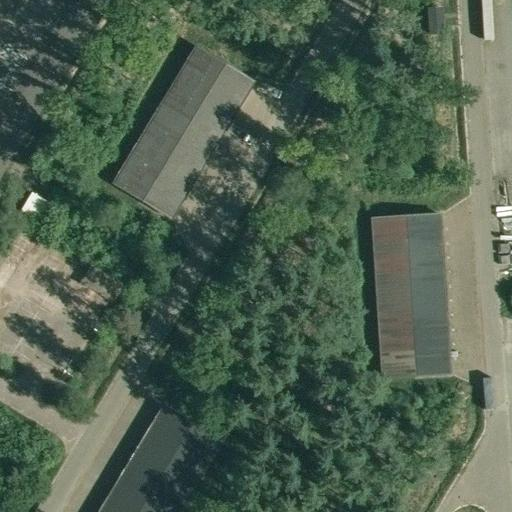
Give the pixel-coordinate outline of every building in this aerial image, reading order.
[(425,9),(427,36),(443,36),(442,8),(425,9)] [(113,185),(170,219),(252,84),(196,49),(113,185)] [(0,140),(1,141),(11,123),(0,117),(0,140)] [(372,221),(374,257),(382,379),(448,374),(438,216),(372,221)] [(30,233),(22,249),(39,258),(47,242),(30,233)] [(10,271),(6,279),(22,287),(26,279),(10,271)] [(100,511),(178,511),(220,442),(163,408),(100,511)]
